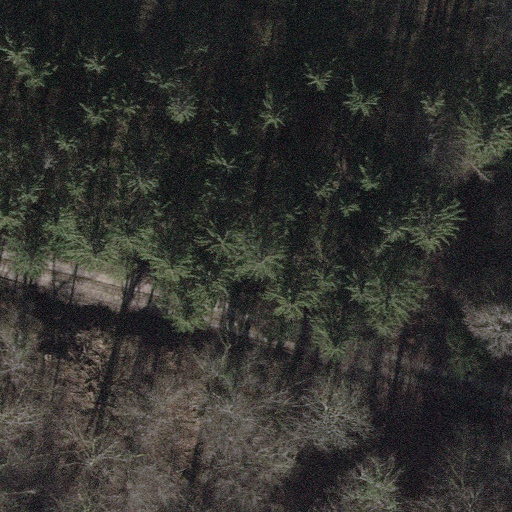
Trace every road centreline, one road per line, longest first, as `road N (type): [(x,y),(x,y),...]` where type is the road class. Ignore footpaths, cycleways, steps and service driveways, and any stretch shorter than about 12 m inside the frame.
road 1 (track): [(0,251),(511,399)]
road 2 (track): [(278,0),(360,18),(511,19)]
